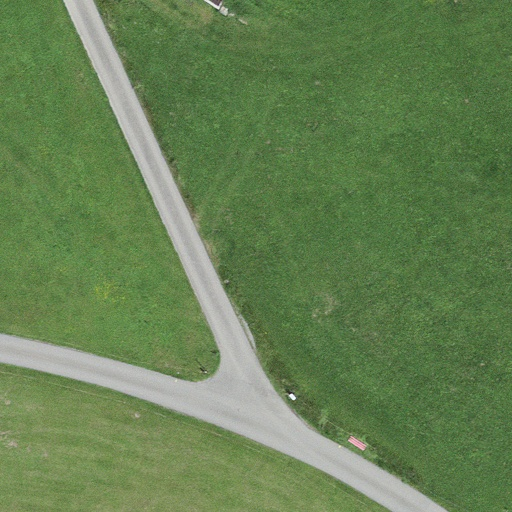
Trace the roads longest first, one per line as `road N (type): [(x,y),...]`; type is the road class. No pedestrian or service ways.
road 1 (unclassified): [(84,0),(286,431)]
road 2 (unclassified): [(0,355),(54,362),(286,431)]
road 3 (unclassified): [(286,431),(417,511)]
